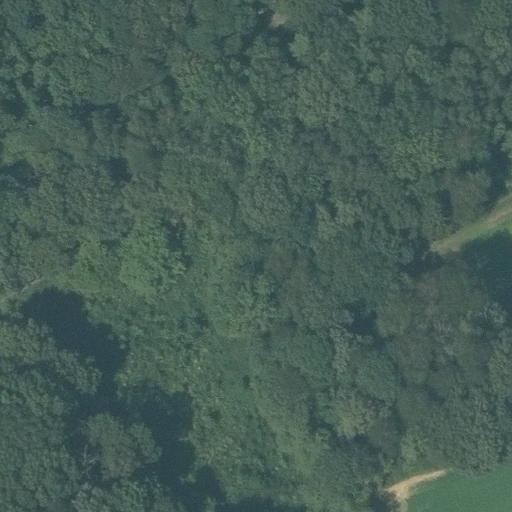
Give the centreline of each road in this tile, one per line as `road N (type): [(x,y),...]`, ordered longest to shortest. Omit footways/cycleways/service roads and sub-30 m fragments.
road 1 (track): [(403,274),(332,271),(242,239),(114,229),(0,293)]
road 2 (track): [(252,0),(153,193),(114,229)]
road 3 (track): [(171,511),(127,460),(81,426),(0,393)]
